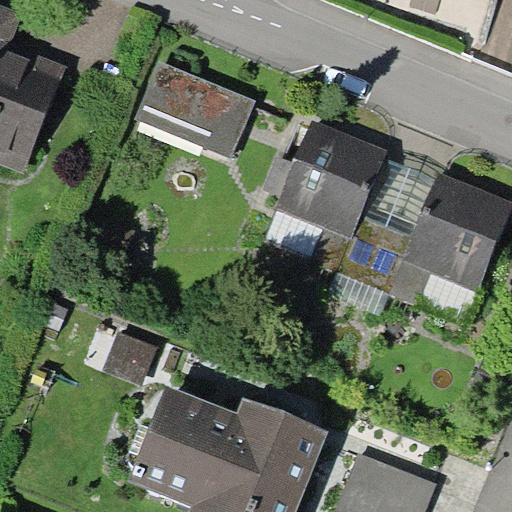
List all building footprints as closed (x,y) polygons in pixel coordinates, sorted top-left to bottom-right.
[(0,10),(0,173),(23,180),(54,78),(3,62),(17,15),(0,10)] [(380,155),(302,124),(269,209),(346,239),(380,155)] [(511,208),(426,176),(394,258),(478,291),(511,208)] [(222,419),(149,389),(109,484),(176,511),(289,511),(319,441),(228,403),(222,419)] [(423,511),(434,485),(358,454),(334,511),(335,511),(423,511)]
